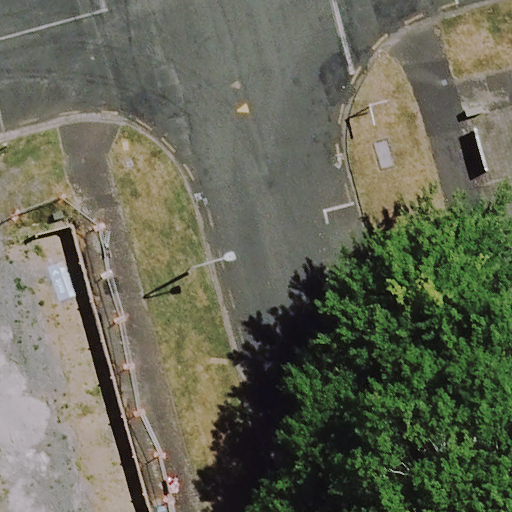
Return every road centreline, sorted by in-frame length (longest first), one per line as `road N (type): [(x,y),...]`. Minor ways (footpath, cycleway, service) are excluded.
road 1 (residential): [(365,511),(234,0)]
road 2 (residential): [(154,0),(0,41)]
